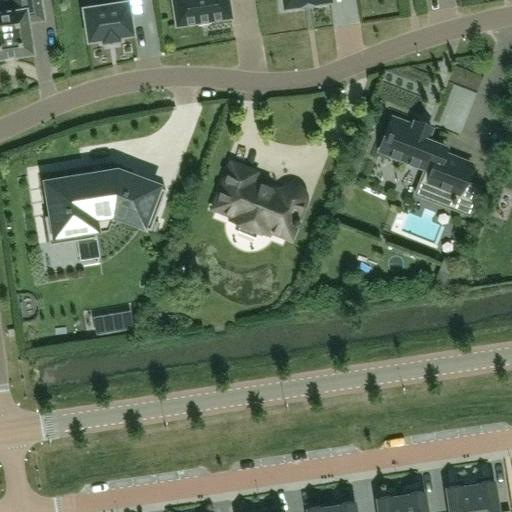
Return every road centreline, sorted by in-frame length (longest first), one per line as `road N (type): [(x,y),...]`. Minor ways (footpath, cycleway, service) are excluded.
road 1 (residential): [(511,16),(312,79),(159,77),(84,95),(0,130)]
road 2 (unclassified): [(6,431),(511,355)]
road 3 (residential): [(45,511),(511,440)]
